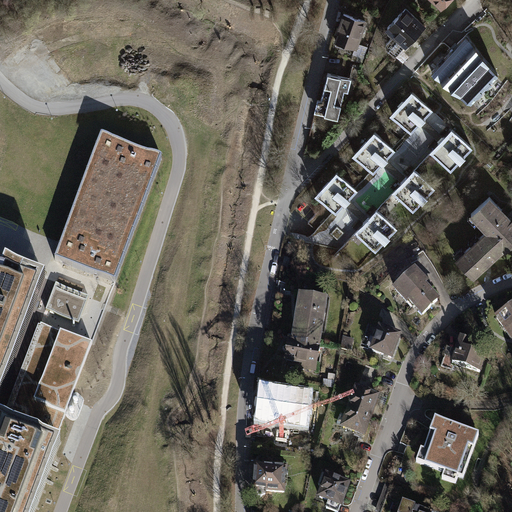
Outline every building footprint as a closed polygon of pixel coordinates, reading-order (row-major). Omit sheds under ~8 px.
[(386,47),(395,55),(424,25),(402,5),(400,10),(402,12),(387,27),(395,34),(386,44),(386,45),(386,47)] [(335,41),(355,48),(357,43),(365,21),(344,13),(338,28),(340,29),(335,41)] [(432,74),(471,104),(499,75),(467,37),(432,74)] [(366,47),(357,43),(355,48),(352,57),(361,61),(366,47)] [(348,92),(351,78),(327,72),(321,98),(318,98),(315,112),(338,117),(344,91),(348,92)] [(399,105),(391,114),(410,131),(418,123),(419,124),(425,119),(423,117),(431,109),(412,92),(405,100),(403,98),(398,104),(399,105)] [(440,143),(432,151),(451,169),(458,160),(460,162),(465,156),(464,155),(471,146),(453,129),(445,137),(443,136),(438,141),(440,143)] [(362,145),(354,154),(373,171),(381,163),(382,164),(387,159),(386,157),(394,149),(375,132),(367,140),(366,139),(361,144),(362,145)] [(163,159),(102,136),(55,263),(116,286),(163,159)] [(402,182),(394,191),(413,208),(420,200),(422,201),(427,196),(426,194),(433,186),(415,169),(407,177),(405,176),(400,181),(402,182)] [(324,186),(316,194),(335,211),(343,203),(344,205),(350,199),(348,198),(356,189),(337,172),(330,180),(328,179),(323,184),(324,186)] [(511,221),(490,197),(472,213),(488,231),(503,248),(505,250),(511,243),(511,221)] [(364,223),(356,232),(375,249),(383,241),(384,242),(389,236),(388,235),(396,227),(377,209),(369,218),(368,216),(363,222),(364,223)] [(503,248),(488,231),(457,259),(473,276),(503,248)] [(290,259),(284,257),(282,267),(288,268),(290,259)] [(0,382),(36,286),(20,280),(23,272),(3,265),(0,273),(0,272),(0,382)] [(413,271),(395,288),(414,309),(416,307),(423,314),(438,300),(424,286),(426,284),(413,271)] [(51,292),(44,312),(78,325),(85,304),(51,292)] [(295,338),(319,342),(325,299),(301,295),(301,297),(298,297),(297,306),(300,307),(295,338)] [(511,306),(496,318),(505,330),(508,328),(511,334),(511,306)] [(41,326),(5,423),(56,442),(92,345),(41,326)] [(372,351),(391,358),(399,336),(369,326),(365,338),(370,339),(368,347),(372,348),(372,351)] [(350,350),(352,339),(342,337),(340,348),(350,350)] [(319,342),(295,338),(288,338),(287,346),(282,350),(286,355),(285,360),(305,363),(306,366),(313,367),(315,365),(316,365),(319,347),(318,347),(319,342)] [(452,363),(479,372),(485,355),(466,349),(469,341),(460,338),(456,352),(452,363)] [(452,363),(456,352),(446,349),(441,366),(450,369),(452,363)] [(370,416),(376,397),(356,390),(349,409),(370,416)] [(258,421),(306,426),(309,399),(261,394),(258,421)] [(363,435),(370,416),(349,409),(343,428),(363,435)] [(478,435),(435,420),(420,463),(463,478),(478,435)] [(0,511),(29,511),(46,469),(56,442),(5,423),(0,421),(0,511)] [(265,491),(284,492),(284,480),(287,476),(285,473),(285,468),(255,466),(253,490),(255,490),(255,494),(260,497),(265,495),(265,491)] [(329,500),(340,504),(348,483),(327,476),(319,497),(329,500)] [(337,511),(340,504),(329,500),(326,508),(337,511)] [(431,511),(402,502),(398,511),(431,511)]
